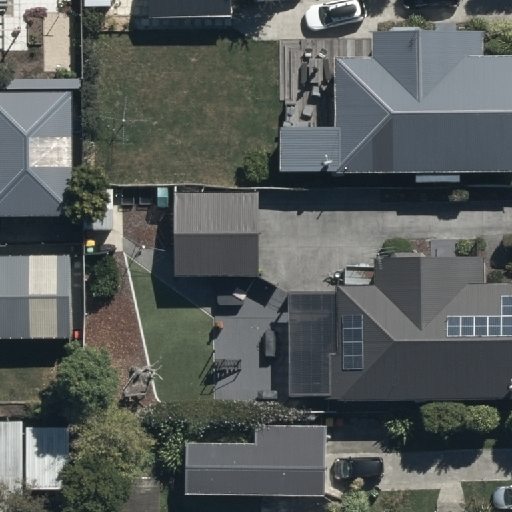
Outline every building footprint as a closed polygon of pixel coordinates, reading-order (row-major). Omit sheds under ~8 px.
[(231,0),(147,0),(147,15),(232,15),(231,0)] [(277,123),(278,166),(511,165),(511,45),(484,45),(484,22),(370,23),(370,51),(337,51),(337,123),(277,123)] [(0,72),(0,212),(75,213),(76,73),(0,72)] [(259,190),(173,190),(173,270),(259,270),(259,190)] [(72,251),(0,250),(0,331),(72,332),(72,251)] [(287,393),(511,394),(511,277),(473,277),(474,250),(380,250),(380,280),(337,280),(337,284),(287,284),(287,393)] [(0,481),(29,481),(29,414),(0,413),(0,481)] [(186,442),(186,491),(325,491),(325,422),(255,422),(255,442),(186,442)]
